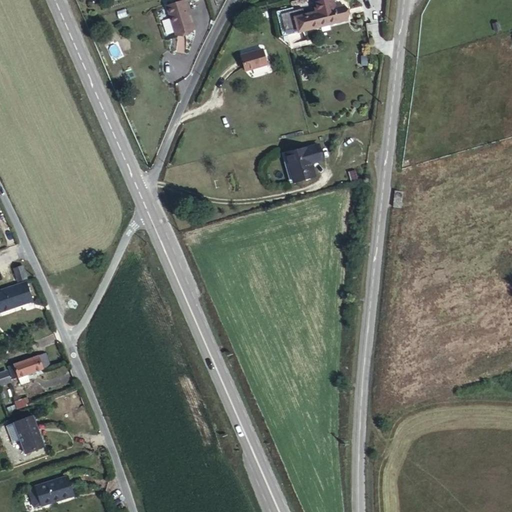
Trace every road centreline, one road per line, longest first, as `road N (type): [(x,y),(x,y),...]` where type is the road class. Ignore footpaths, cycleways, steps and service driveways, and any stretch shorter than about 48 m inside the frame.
road 1 (tertiary): [(363,511),(357,429),(403,0)]
road 2 (primary): [(276,511),(144,201)]
road 3 (unclassified): [(144,201),(238,0)]
road 4 (primary): [(144,201),(56,0)]
road 5 (unclassified): [(71,351),(0,193)]
road 6 (unclassified): [(130,511),(71,351)]
road 7 (unclassified): [(71,351),(144,201)]
